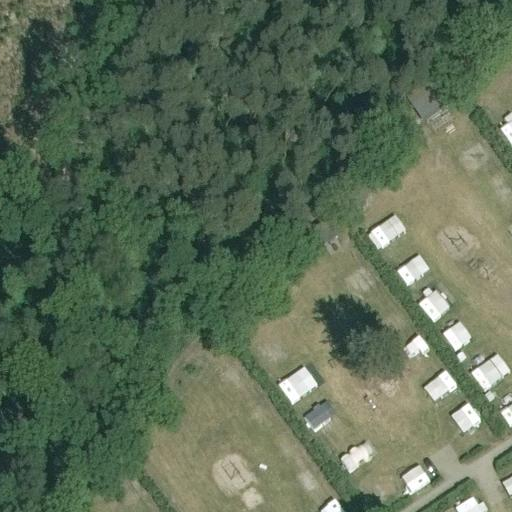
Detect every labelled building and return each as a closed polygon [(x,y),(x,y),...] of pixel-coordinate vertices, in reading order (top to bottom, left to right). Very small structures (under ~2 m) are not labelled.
[(511,0),(501,0),(511,11),(511,0)] [(511,31),(488,9),(473,25),(501,51),(511,38),(511,31)] [(451,48),(441,77),(472,88),(482,59),(451,48)] [(448,111),(429,85),(406,102),(425,128),(448,111)] [(389,126),(381,139),(395,149),(404,135),(389,126)] [(340,174),(327,198),(336,202),(337,199),(362,213),(373,192),(340,174)] [(325,220),(311,229),(322,245),(336,236),(325,220)] [(275,264),(265,277),(286,292),(296,279),(275,264)] [(259,295),(244,313),(252,319),(267,302),(259,295)] [(268,439),(274,453),(291,446),(286,432),(268,439)] [(418,486),(433,476),(421,459),(406,469),(418,486)] [(505,491),(511,487),(511,464),(497,470),(505,491)] [(302,493),(320,482),(311,466),(293,476),(302,493)] [(374,473),(362,504),(377,510),(389,479),(374,473)] [(448,511),(473,511),(466,497),(446,507),(448,511)]
